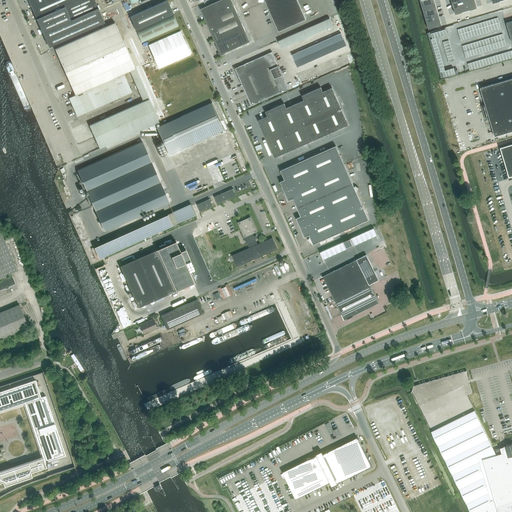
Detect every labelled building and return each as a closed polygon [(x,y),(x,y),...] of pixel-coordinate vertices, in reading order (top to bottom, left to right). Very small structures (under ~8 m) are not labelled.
[(28,0),(49,46),(104,22),(94,0),(28,0)] [(173,14),(167,0),(134,15),(130,17),(136,31),(173,15),(173,14)] [(231,0),(220,0),(200,9),(221,55),(250,42),(231,0)] [(264,0),(278,32),(306,19),(297,0),(264,0)] [(434,2),(421,6),(423,11),(436,7),(434,2)] [(475,2),(464,5),(466,11),(476,8),(477,8),(475,2)] [(464,5),(453,8),(455,14),(466,11),(464,5)] [(436,7),(423,11),(425,16),(437,13),(436,7)] [(437,13),(425,16),(426,22),(439,18),(437,13)] [(178,26),(173,16),(137,32),(141,42),(178,26)] [(330,18),(325,20),(328,28),(333,26),(330,18)] [(439,18),(426,22),(428,29),(441,25),(439,18)] [(143,101),(89,125),(99,148),(159,122),(135,69),(135,68),(115,22),(55,49),(75,95),(69,98),(77,116),(84,113),(131,92),(123,74),(129,71),(143,101)] [(180,31),(148,45),(158,68),(190,54),(180,31)] [(430,32),(427,33),(430,43),(436,41),(435,38),(432,38),(430,32)] [(281,48),(286,46),(283,39),(278,41),(281,48)] [(235,68),(239,78),(251,105),(288,89),(284,79),(272,52),(235,68)] [(511,78),(480,88),(485,105),(486,106),(483,106),(486,119),(489,118),(490,119),(495,136),(511,130),(511,78)] [(274,157),(348,125),(332,88),(323,92),(321,87),(302,95),(304,100),(286,108),(284,103),(265,112),(267,116),(258,120),(274,157)] [(212,102),(156,127),(168,155),(224,130),(212,102)] [(105,231),(160,206),(169,202),(142,141),(77,170),(105,231)] [(511,144),(500,148),(509,177),(511,175),(511,144)] [(313,244),(368,220),(336,146),(280,170),(284,180),(280,182),(288,200),(293,198),(301,216),(296,218),(304,237),(309,235),(313,244)] [(217,204),(236,196),(233,188),(214,197),(217,204)] [(200,212),(213,206),(209,199),(197,204),(200,212)] [(191,204),(167,214),(172,226),(196,215),(192,206),(191,204)] [(238,223),(249,248),(232,255),(237,267),(277,249),(272,238),(257,244),(255,239),(257,238),(256,235),(254,236),(252,233),(257,232),(250,217),(238,223)] [(0,229),(0,277),(17,271),(0,229)] [(342,251),(349,247),(346,240),(339,243),(342,251)] [(157,249),(120,266),(138,307),(175,291),(193,282),(189,272),(194,270),(185,249),(179,251),(175,241),(157,249)] [(366,255),(357,259),(322,276),(329,290),(335,301),(351,293),(369,284),(379,280),(366,255)] [(0,290),(16,284),(12,275),(0,279),(0,290)] [(379,303),(375,296),(372,290),(369,284),(351,293),(335,301),(344,320),(379,303)] [(167,329),(200,314),(203,313),(197,299),(161,315),(167,329)] [(0,339),(28,328),(19,305),(0,312),(0,339)] [(144,333),(157,327),(153,319),(140,325),(144,333)] [(67,350),(75,362),(79,360),(71,347),(67,350)] [(0,482),(3,481),(4,486),(32,477),(31,472),(47,467),(45,462),(66,455),(45,395),(41,397),(35,380),(0,391),(0,482)] [(508,511),(511,511),(511,443),(503,446),(504,447),(500,448),(501,453),(496,455),(467,395),(462,385),(419,407),(470,511),(469,511),(470,511),(508,511)] [(282,472),(295,499),(330,482),(332,487),(338,484),(337,483),(371,466),(357,437),(323,454),(322,451),(321,451),(318,452),(319,452),(316,454),(316,455),(282,472)]
